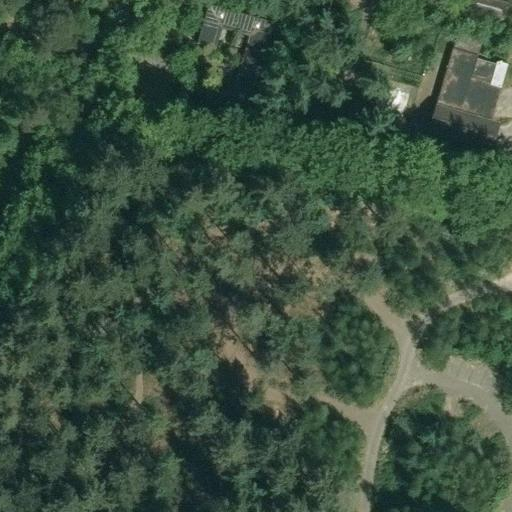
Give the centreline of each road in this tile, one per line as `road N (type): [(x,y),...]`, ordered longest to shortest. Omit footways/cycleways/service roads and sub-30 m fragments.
road 1 (unknown): [(511,197),(129,124),(107,100),(125,27),(117,0)]
road 2 (unknown): [(415,336),(357,295),(305,281),(255,293),(242,307),(238,347),(259,383),(381,424)]
road 3 (unknown): [(511,434),(476,395),(405,356)]
